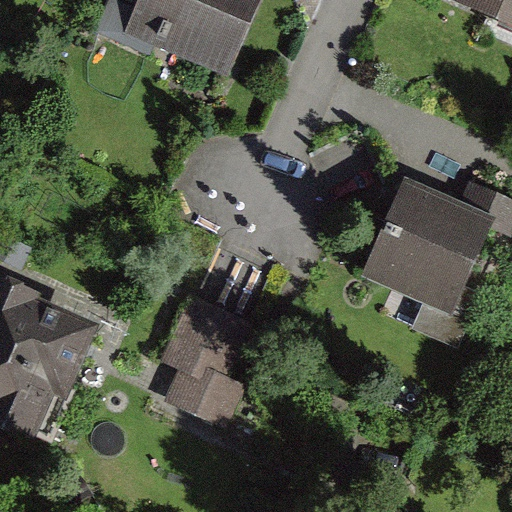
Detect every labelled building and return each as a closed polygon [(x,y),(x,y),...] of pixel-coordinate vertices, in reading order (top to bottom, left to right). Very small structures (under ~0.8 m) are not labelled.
[(264,0),(147,0),(130,49),(233,87),(264,0)] [(511,0),(442,0),(440,5),(511,34),(511,0)] [(497,220),(411,189),(374,290),(460,321),(497,220)] [(0,427),(60,451),(106,332),(0,291),(0,427)] [(184,351),(161,396),(233,433),(256,388),(184,351)]
